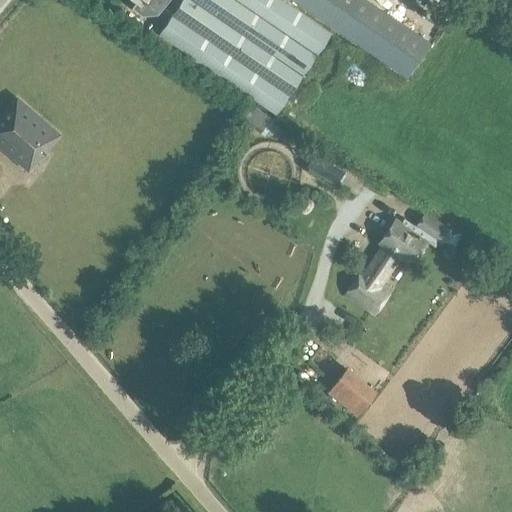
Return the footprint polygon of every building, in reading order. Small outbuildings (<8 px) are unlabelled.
[(135,0),(138,3),(135,7),(144,14),(157,13),(167,0),(135,0)] [(181,0),(158,35),(277,114),(332,32),(284,0),(181,0)] [(431,43),(367,0),(292,0),(407,78),(431,43)] [(247,100),(238,111),(263,129),(271,118),(247,100)] [(56,134),(17,101),(0,120),(0,144),(28,168),(56,134)] [(263,129),(260,132),(264,135),(272,138),(276,139),(284,128),(271,118),(263,129)] [(249,194),(282,191),(279,166),(247,169),(249,194)] [(352,189),(342,200),(351,208),(361,197),(352,189)] [(426,213),(417,227),(429,235),(430,234),(441,242),(450,229),(426,213)] [(359,272),(345,294),(374,313),(390,289),(380,283),(398,255),(411,264),(426,240),(402,223),(395,219),(379,243),(382,245),(363,274),(359,272)] [(327,392),(359,417),(379,395),(348,368),(327,392)]
